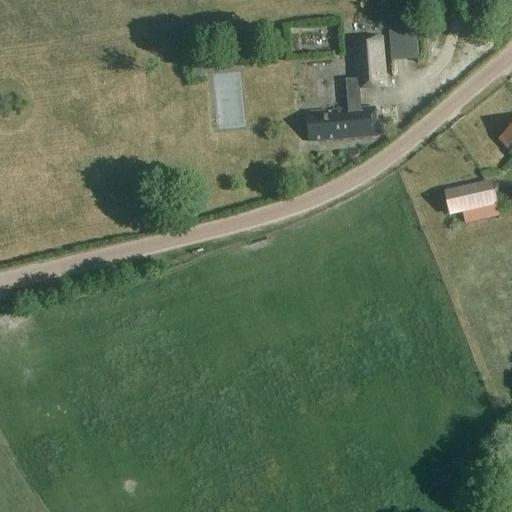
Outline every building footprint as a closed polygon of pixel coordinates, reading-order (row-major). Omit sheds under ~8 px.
[(415,16),(387,18),(388,41),(390,62),(418,60),(416,39),(415,16)] [(354,42),(357,80),(357,81),(358,91),(359,91),(386,88),(382,39),(354,42)] [(204,129),(203,84),(175,85),(176,130),(204,129)] [(308,140),(374,139),(374,111),(360,111),(349,112),(307,112),(308,140)] [(510,156),(511,158),(511,130),(501,141),(511,154),(510,156)] [(511,179),(484,137),(469,147),(504,200),(511,194),(511,179)] [(451,217),(499,205),(494,185),(446,197),(451,217)]
